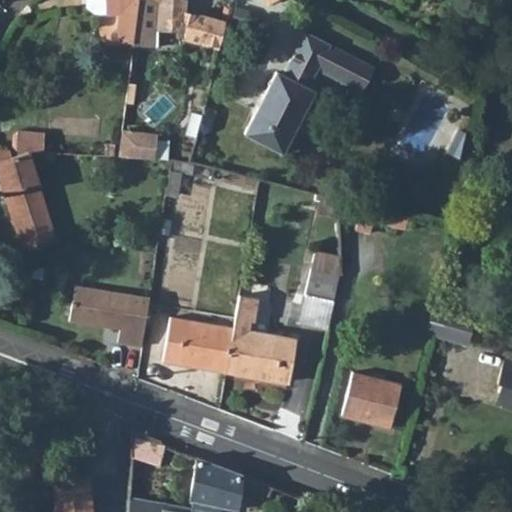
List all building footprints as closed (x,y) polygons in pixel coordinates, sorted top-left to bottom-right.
[(86,0),(87,5),(95,11),(105,12),(118,13),(114,38),(132,40),(136,14),(135,0),(86,0)] [(178,0),(150,0),(155,3),(154,30),(183,30),(183,10),(178,9),(178,0)] [(228,17),(183,10),(183,30),(182,36),(221,42),(226,25),(228,17)] [(275,72),(242,134),(280,154),(314,92),(306,86),(315,67),(316,64),(348,80),(358,62),(304,32),(281,73),(275,72)] [(347,83),(361,91),(373,69),(358,62),(348,80),(316,64),(315,67),(331,75),(347,83)] [(468,158),(474,134),(460,127),(449,148),(468,158)] [(120,130),(117,153),(150,156),(152,133),(120,130)] [(13,146),(41,150),(42,140),(18,133),(13,146)] [(0,147),(0,183),(21,244),(51,234),(26,152),(8,154),(6,148),(0,147)] [(407,213),(361,202),(354,229),(371,232),(374,221),(403,228),(407,213)] [(306,293),(334,302),(338,280),(338,252),(314,252),(306,293)] [(117,340),(141,343),(145,309),(148,293),(73,282),(68,318),(119,326),(117,340)] [(233,324),(226,368),(286,379),(293,338),(247,329),(248,322),(253,320),(255,299),(238,295),(233,324)] [(473,316),(431,304),(425,330),(466,341),(473,316)] [(171,315),(164,356),(226,368),(233,324),(171,315)] [(496,378),(493,401),(511,405),(511,356),(497,352),(492,377),(496,378)] [(351,369),(341,413),(388,424),(397,380),(351,369)] [(130,434),(128,460),(158,468),(164,447),(130,434)] [(195,458),(190,502),(224,507),(236,510),(240,486),(268,497),(272,487),(195,458)] [(89,511),(88,485),(87,482),(51,484),(52,511),(89,511)] [(189,506),(129,496),(128,511),(223,511),(224,507),(190,502),(189,506)] [(305,499),(302,511),(334,511),(335,511),(305,499)]
